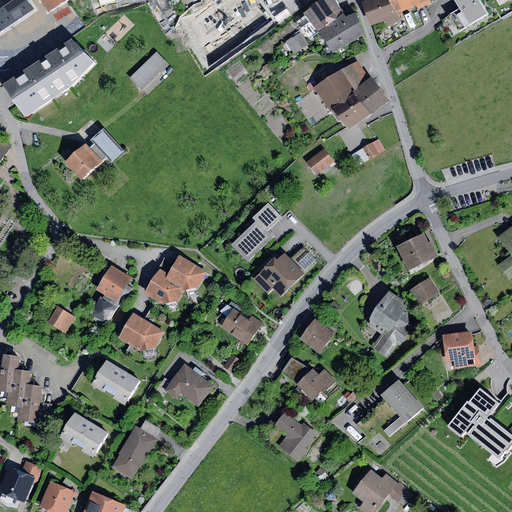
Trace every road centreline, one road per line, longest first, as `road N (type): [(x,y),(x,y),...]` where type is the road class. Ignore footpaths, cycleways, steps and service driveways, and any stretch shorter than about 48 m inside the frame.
road 1 (residential): [(153,511),(313,295),(369,236),(426,199)]
road 2 (residential): [(0,104),(27,181),(61,236),(0,331)]
road 3 (residential): [(361,0),(426,199)]
road 4 (residential): [(426,199),(511,367)]
